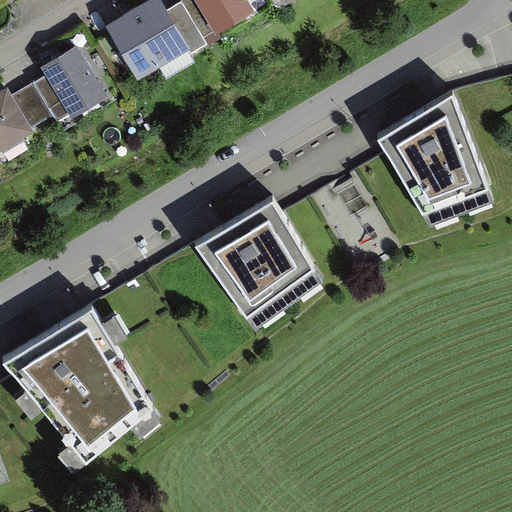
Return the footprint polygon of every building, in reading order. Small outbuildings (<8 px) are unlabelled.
[(181,36),(161,0),(140,0),(104,20),(129,65),(181,36)] [(245,0),(195,0),(211,25),(247,3),(245,0)] [(73,39),(41,58),(68,105),(100,87),(73,39)] [(42,69),(12,87),(31,119),(61,101),(42,69)] [(1,84),(0,84),(0,138),(26,123),(1,84)] [(453,93),(376,136),(428,226),(494,204),(453,93)] [(327,289),(271,197),(202,238),(258,330),(327,289)] [(163,423),(90,307),(5,355),(84,462),(129,424),(139,436),(163,423)]
